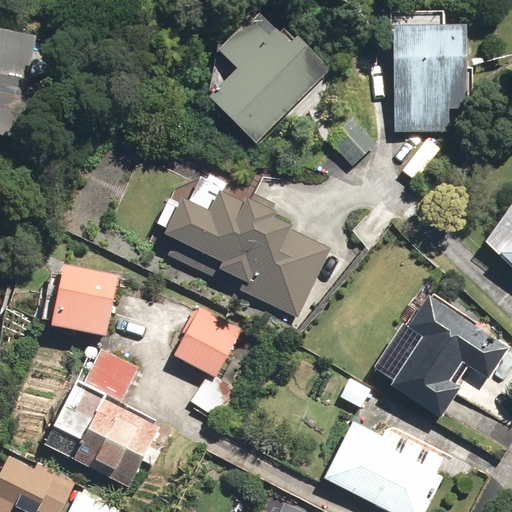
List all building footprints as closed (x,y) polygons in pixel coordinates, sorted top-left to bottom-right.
[(222,50),(242,70),(213,97),(259,143),(330,75),(265,9),(222,50)] [(0,126),(0,127),(0,136),(40,145),(62,38),(0,25),(0,126)] [(471,25),(397,25),(398,132),(452,132),(452,108),(471,108),(471,25)] [(378,143),(356,118),(331,140),(354,165),(378,143)] [(158,228),(165,232),(225,264),(222,270),(257,290),(253,297),(298,321),(336,251),(278,219),(284,208),(255,193),(251,200),(190,167),(158,228)] [(120,273),(66,261),(53,321),(107,333),(120,273)] [(511,348),(511,341),(435,291),(377,378),(442,421),(466,385),(456,379),(467,363),(492,379),(511,348)] [(245,331),(199,304),(171,352),(217,379),(245,331)] [(87,384),(78,379),(47,443),(135,485),(162,428),(118,407),(137,365),(103,349),(87,384)] [(357,417),(326,474),(395,511),(428,511),(448,476),(440,472),(451,453),(393,420),(386,433),(357,417)] [(66,511),(78,486),(12,456),(0,481),(0,511),(66,511)] [(128,511),(83,489),(70,511),(128,511)] [(311,511),(286,500),(280,511),(311,511)]
